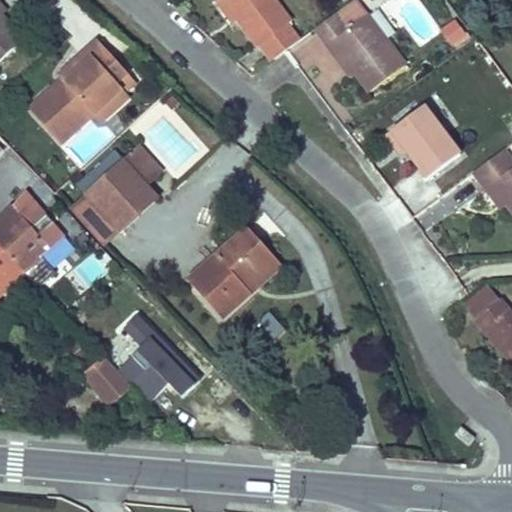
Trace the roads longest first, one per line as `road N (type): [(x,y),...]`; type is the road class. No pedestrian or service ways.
road 1 (residential): [(511,448),(505,426),(441,359),(370,217),(128,0)]
road 2 (unknown): [(358,467),(323,308),(258,188),(236,176),(214,177),(189,195)]
road 3 (secondary): [(321,486),(0,461)]
road 4 (secondary): [(508,500),(321,486)]
